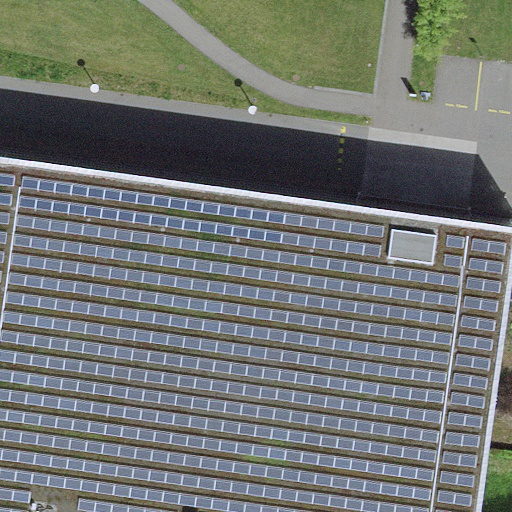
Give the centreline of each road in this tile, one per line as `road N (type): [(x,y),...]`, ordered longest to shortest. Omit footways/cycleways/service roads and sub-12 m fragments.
road 1 (unknown): [(425,511),(451,397),(443,336),(423,312),(382,287),(254,288)]
road 2 (unknown): [(103,278),(59,511)]
road 3 (unknown): [(254,288),(224,511)]
road 4 (unknown): [(254,288),(103,278)]
